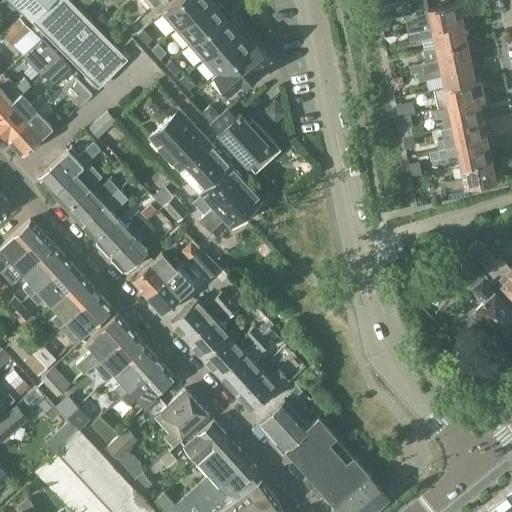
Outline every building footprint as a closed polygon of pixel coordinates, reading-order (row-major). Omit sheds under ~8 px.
[(9,0),(30,21),(51,0),(9,0)] [(175,28),(207,0),(174,0),(161,12),(175,28)] [(188,44),(224,13),(223,11),(225,9),(219,2),(216,4),(212,0),(207,0),(175,28),(188,44)] [(461,16),(458,2),(427,8),(425,0),(404,0),(397,2),(378,6),(380,17),(414,10),(417,21),(406,24),(408,33),(468,21),(466,14),(461,16)] [(38,30),(49,41),(72,19),(60,7),(38,30)] [(237,28),(240,26),(232,17),(230,20),(224,13),(188,44),(202,59),(237,28)] [(1,32),(20,53),(38,37),(19,16),(1,32)] [(72,19),(49,41),(48,42),(78,71),(103,45),(73,17),(72,19)] [(433,36),(435,48),(466,42),(463,29),(469,27),(468,21),(408,33),(410,41),(433,36)] [(151,38),(147,33),(142,28),(136,33),(145,44),(151,38)] [(215,74),(255,40),(254,39),(253,40),(246,32),(243,35),(237,28),(202,59),(215,74)] [(38,37),(20,53),(39,74),(57,58),(38,37)] [(259,72),(257,70),(259,68),(257,66),(269,56),(255,40),(215,74),(229,90),(240,80),(242,82),(244,80),(246,83),(259,72)] [(165,52),(157,42),(151,48),(159,57),(165,52)] [(416,72),(476,60),(475,53),(468,55),(466,42),(435,48),(437,60),(409,65),(411,73),(416,72)] [(43,73),(54,85),(72,69),(61,57),(43,73)] [(180,69),(171,58),(165,63),(174,74),(180,69)] [(441,76),(443,87),(474,81),(472,68),(478,67),(476,60),(416,72),(418,81),(441,76)] [(193,84),(184,73),(178,78),(187,89),(193,84)] [(63,87),(79,106),(92,94),(75,76),(63,87)] [(0,109),(12,99),(29,84),(24,78),(15,86),(7,78),(0,84),(0,109)] [(480,80),(474,81),(443,87),(434,89),(438,108),(438,109),(484,99),(480,80)] [(0,109),(0,129),(7,137),(45,102),(45,101),(39,96),(31,104),(28,100),(20,107),(12,99),(0,109)] [(45,102),(7,137),(22,153),(51,125),(43,116),(51,108),(47,105),(52,100),(49,97),(45,101),(45,102)] [(441,116),(443,127),(444,128),(482,120),(479,107),(485,106),(484,99),(438,109),(438,108),(430,109),(432,117),(441,116)] [(397,104),(399,117),(409,115),(409,114),(408,114),(406,102),(397,104)] [(219,115),(210,104),(202,111),(212,122),(219,115)] [(269,144),(239,111),(234,115),(227,107),(219,115),(212,122),(211,123),(248,163),(269,144)] [(147,136),(184,176),(196,164),(193,161),(203,152),(197,145),(205,137),(178,108),(147,136)] [(87,129),(96,138),(115,121),(106,112),(87,129)] [(409,115),(399,117),(402,126),(411,124),(409,115)] [(436,139),(438,149),(438,150),(492,138),(491,132),(485,133),(482,120),(444,128),(443,127),(440,128),(442,138),(436,139)] [(184,176),(198,192),(217,174),(234,192),(232,193),(236,197),(249,185),(205,137),(197,145),(203,152),(193,161),(196,164),(184,176)] [(457,154),(460,166),(491,160),(488,146),(494,145),(492,138),(438,150),(438,149),(429,151),(431,159),(457,154)] [(82,165),(101,148),(93,139),(74,157),(82,165)] [(53,192),(66,207),(89,186),(82,179),(97,165),(94,162),(104,152),(101,148),(82,165),(78,169),(53,192)] [(38,176),(53,192),(78,169),(72,162),(69,164),(61,155),(38,176)] [(418,160),(407,162),(410,175),(421,172),(418,160)] [(491,160),(460,166),(462,177),(445,180),(446,189),(448,199),(472,194),(470,184),(501,178),(500,172),(493,173),(491,160)] [(217,174),(198,192),(211,206),(198,218),(209,230),(223,218),(230,226),(261,198),(249,185),(236,197),(232,193),(234,192),(217,174)] [(147,189),(163,206),(174,195),(176,194),(159,177),(147,189)] [(66,207),(81,223),(119,189),(110,179),(102,187),(103,189),(97,195),(89,186),(66,207)] [(81,223),(94,238),(117,217),(110,209),(113,206),(117,203),(118,205),(126,197),(119,189),(81,223)] [(0,191),(0,207),(8,200),(0,191)] [(174,195),(163,206),(177,221),(188,210),(174,195)] [(94,238),(109,254),(146,219),(138,210),(130,218),(132,220),(125,225),(117,217),(94,238)] [(0,247),(11,259),(41,232),(30,219),(0,246),(0,247)] [(146,219),(109,254),(123,270),(146,249),(138,240),(145,234),(146,236),(155,228),(146,219)] [(41,232),(11,259),(23,272),(53,245),(41,232)] [(180,250),(187,257),(199,247),(192,239),(180,250)] [(498,257),(495,259),(477,239),(467,248),(493,277),(499,271),(502,275),(498,279),(511,294),(511,259),(511,260),(511,264),(508,267),(498,257)] [(22,287),(30,295),(67,260),(53,245),(23,272),(30,280),(22,287)] [(199,247),(187,257),(204,275),(215,264),(199,247)] [(132,279),(146,295),(182,262),(179,259),(172,264),(165,256),(156,263),(153,260),(132,279)] [(509,321),(511,318),(511,312),(482,280),(486,276),(468,257),(454,269),(471,288),(483,301),(472,310),(485,324),(482,327),(491,338),(494,335),(497,337),(511,324),(509,321)] [(45,297),(52,304),(82,276),(67,260),(30,295),(37,304),(45,297)] [(182,262),(146,295),(160,310),(182,291),(179,288),(187,280),(179,271),(185,266),(182,262)] [(49,321),(55,329),(96,291),(82,276),(52,304),(59,312),(49,321)] [(222,290),(213,299),(220,307),(230,298),(222,290)] [(96,291),(55,329),(63,337),(66,334),(73,342),(111,307),(96,291)] [(0,295),(0,297),(13,311),(21,303),(14,296),(10,299),(4,292),(0,295)] [(170,321),(186,339),(211,316),(195,298),(170,321)] [(230,298),(220,307),(229,316),(238,307),(230,298)] [(21,303),(13,311),(22,321),(30,314),(21,303)] [(93,364),(131,330),(116,313),(85,341),(93,350),(78,364),(84,371),(93,364)] [(186,339),(201,356),(226,333),(211,316),(186,339)] [(201,356),(217,374),(243,351),(251,343),(264,331),(265,332),(273,324),(266,316),(256,325),(254,324),(244,333),(246,334),(236,343),(226,333),(201,356)] [(114,372),(115,373),(145,345),(131,330),(93,364),(106,379),(114,372)] [(8,342),(23,358),(32,350),(36,347),(22,331),(8,342)] [(251,343),(260,352),(272,340),(265,332),(264,331),(251,343)] [(114,388),(122,396),(160,361),(145,345),(115,373),(122,381),(114,388)] [(32,350),(23,358),(37,373),(46,365),(32,350)] [(217,374),(233,391),(258,368),(243,351),(217,374)] [(160,361),(122,396),(129,403),(136,396),(143,405),(174,377),(160,361)] [(70,383),(53,366),(42,376),(55,390),(58,394),(70,383)] [(258,368),(233,391),(250,409),(285,377),(278,368),(267,378),(258,368)] [(184,389),(154,417),(168,431),(163,436),(173,447),(208,414),(184,389)] [(0,411),(5,407),(15,399),(8,392),(0,399),(0,411)] [(55,404),(67,417),(79,406),(67,393),(55,404)] [(55,404),(46,395),(37,403),(52,419),(61,410),(55,404)] [(260,419),(283,446),(317,416),(316,415),(307,423),(285,397),(260,419)] [(0,418),(0,437),(2,439),(27,417),(16,404),(0,418)] [(67,417),(69,420),(78,429),(84,424),(90,418),(79,406),(67,417)] [(285,447),(334,503),(368,473),(317,416),(283,446),(284,448),(285,447)] [(206,449),(224,432),(212,418),(183,445),(197,461),(208,450),(206,449)] [(112,435),(97,419),(90,425),(105,441),(112,435)] [(60,428),(69,438),(78,429),(69,420),(60,428)] [(75,511),(156,511),(139,493),(144,488),(134,477),(105,446),(84,424),(78,429),(69,438),(35,469),(75,511)] [(126,426),(105,446),(134,477),(141,471),(143,469),(140,460),(135,454),(126,450),(138,438),(126,426)] [(260,476),(255,468),(257,467),(224,432),(206,449),(208,450),(197,461),(194,463),(205,476),(175,503),(164,492),(154,500),(164,511),(206,511),(215,505),(232,491),(234,494),(260,476)] [(160,458),(167,466),(176,458),(169,450),(160,458)] [(151,482),(141,471),(134,477),(144,488),(151,482)] [(368,473),(334,503),(330,506),(335,511),(369,511),(387,496),(368,473)] [(256,511),(253,508),(273,493),(260,476),(234,494),(232,491),(215,505),(220,511),(256,511)] [(511,511),(511,484),(477,511),(511,511)] [(287,511),(273,493),(253,508),(256,511),(287,511)] [(16,511),(29,511),(36,508),(29,497),(17,505),(20,509),(16,511)]
